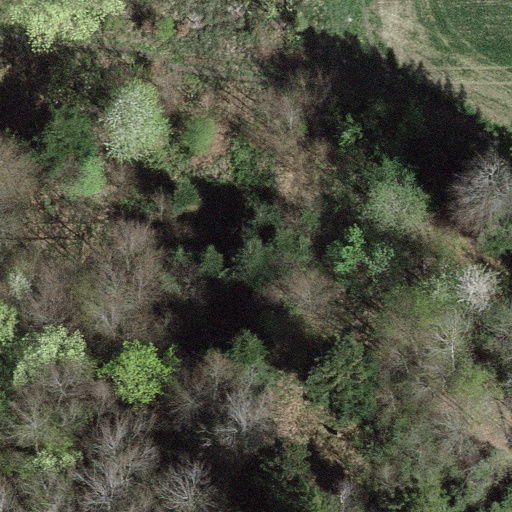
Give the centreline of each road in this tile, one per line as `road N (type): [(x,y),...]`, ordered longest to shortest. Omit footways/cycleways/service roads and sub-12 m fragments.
road 1 (track): [(357,67),(306,76),(0,26)]
road 2 (track): [(511,134),(357,67),(359,0)]
